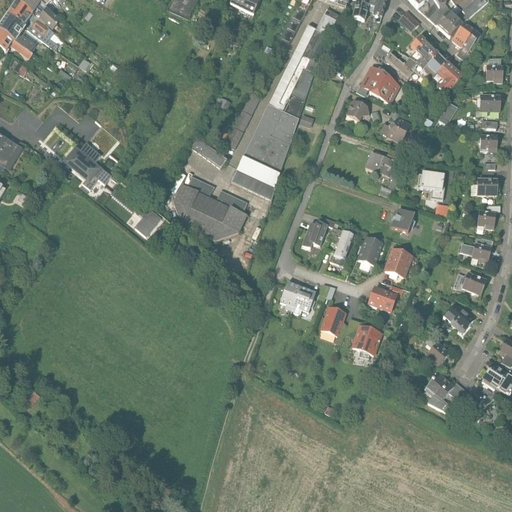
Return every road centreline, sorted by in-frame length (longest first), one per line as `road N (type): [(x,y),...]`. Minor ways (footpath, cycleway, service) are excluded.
road 1 (residential): [(392,0),(344,95),(280,265),(361,295)]
road 2 (residential): [(511,161),(496,305),(463,375)]
